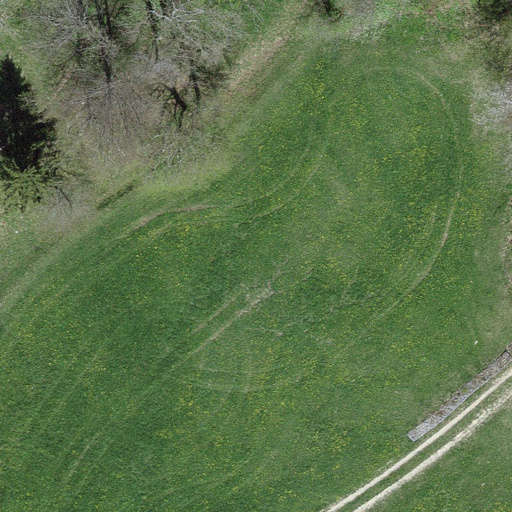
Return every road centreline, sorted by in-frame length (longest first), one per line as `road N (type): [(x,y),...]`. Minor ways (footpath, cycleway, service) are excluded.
road 1 (track): [(339,0),(207,143),(78,217),(0,282)]
road 2 (track): [(330,511),(511,385)]
